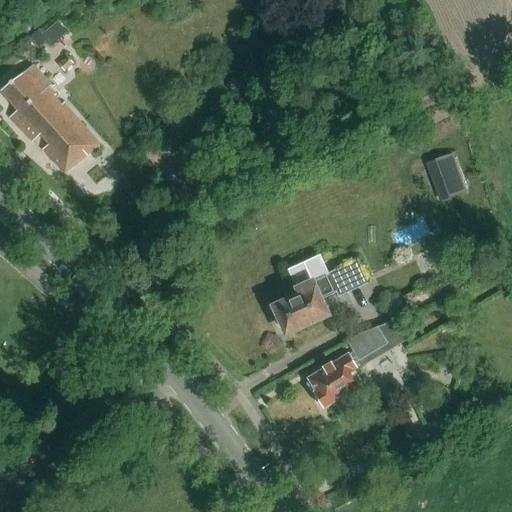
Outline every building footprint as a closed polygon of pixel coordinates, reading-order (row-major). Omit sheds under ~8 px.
[(56,47),(66,37),(58,28),(48,38),(56,47)] [(69,58),(60,66),(67,73),(75,65),(69,58)] [(33,66),(1,91),(18,111),(9,118),(32,142),(40,136),(49,144),(42,150),(65,174),(99,145),(48,88),(50,86),(33,66)] [(468,191),(453,151),(425,162),(440,201),(468,191)] [(287,333),(327,315),(319,299),(336,291),(339,297),(369,283),(358,260),(296,289),(299,296),(275,307),(287,333)] [(361,334),(347,342),(353,352),(361,366),(402,342),(405,338),(395,321),(361,334)] [(353,352),(308,379),(316,392),(315,393),(324,409),(335,402),(340,410),(344,411),(349,412),(356,408),(358,404),(358,398),(354,391),(363,385),(354,371),(361,366),(353,352)]
